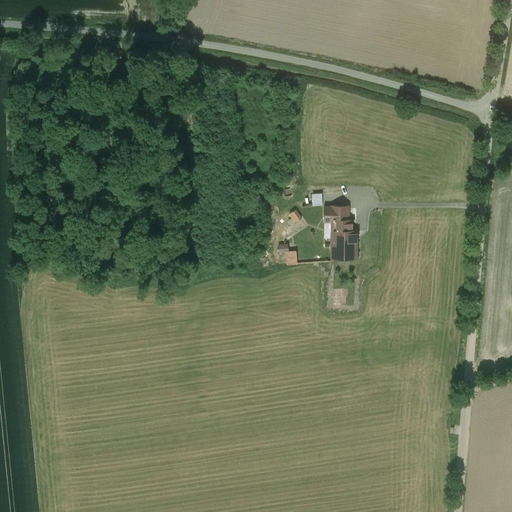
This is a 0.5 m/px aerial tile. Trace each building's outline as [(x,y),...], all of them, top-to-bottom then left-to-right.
[(312,205),(322,205),(321,192),(311,193),(312,205)] [(307,221),(296,206),(289,211),(299,226),(307,221)] [(348,206),(332,206),(332,207),(332,219),(347,220),(348,206)] [(347,220),(332,219),(332,221),(332,257),(356,258),(356,231),(351,231),(351,220),(347,220)] [(278,252),(288,251),(287,243),(278,244),(278,252)]
